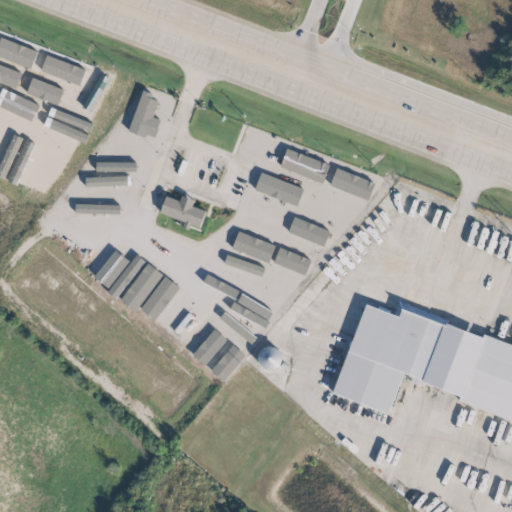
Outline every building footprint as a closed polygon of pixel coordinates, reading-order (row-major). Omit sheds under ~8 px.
[(148,138),(162,99),(145,93),(130,131),(148,138)] [(239,150),(274,164),(281,146),(245,132),(239,150)] [(146,189),(155,192),(165,149),(157,147),(146,189)] [(141,157),(141,149),(102,148),(102,156),(141,157)] [(279,166),(322,182),(329,164),(286,148),(279,166)] [(327,186),(364,200),(371,181),(335,167),(327,186)] [(303,188),(260,172),(254,190),(297,205),(303,188)] [(132,213),(141,213),(141,174),(133,174),(132,213)] [(84,184),(129,186),(130,176),(85,175),(84,184)] [(121,199),(122,190),(77,189),(77,198),(121,199)] [(309,205),(339,217),(345,201),(315,190),(309,205)] [(192,206),(194,199),(181,195),(179,200),(165,195),(159,214),(190,225),(190,224),(200,228),(206,210),(192,206)] [(243,217),(281,231),(288,214),(250,199),(243,217)] [(113,204),(84,203),(84,211),(113,212),(113,204)] [(114,228),(115,218),(68,217),(67,227),(114,228)] [(286,232),(321,243),(326,228),(291,217),(286,232)] [(58,224),(34,223),(34,231),(58,232),(58,224)] [(268,263),(275,245),(238,231),(231,248),(268,263)] [(213,277),(216,268),(223,271),(226,261),(185,245),(177,264),(213,277)] [(113,252),(105,247),(83,280),(90,285),(113,252)] [(98,282),(106,287),(129,252),(121,247),(98,282)] [(305,275),(311,259),(278,247),(273,263),(305,275)] [(142,262),(135,256),(108,290),(116,296),(142,262)] [(162,274),(146,263),(119,300),(135,311),(162,274)] [(202,296),(174,266),(167,273),(195,302),(202,296)] [(231,276),(270,286),(273,276),(233,266),(231,276)] [(139,309),(154,320),(179,287),(164,276),(139,309)] [(248,309),(251,300),(215,287),(212,296),(248,309)] [(193,303),(180,293),(159,320),(173,330),(193,303)] [(246,314),(210,295),(205,303),(241,322),(246,314)] [(398,316),(401,308),(445,324),(447,319),(398,301),(393,314),(398,316)] [(280,313),(267,302),(241,333),(254,344),(280,313)] [(511,421),(511,345),(401,311),(400,316),(362,304),(334,395),(389,412),(401,376),(460,395),(458,404),(511,421)] [(206,365),(226,338),(212,328),(192,356),(206,365)] [(223,381),(245,355),(232,344),(210,371),(223,381)] [(283,361),(273,345),(256,355),(266,372),(283,361)]
